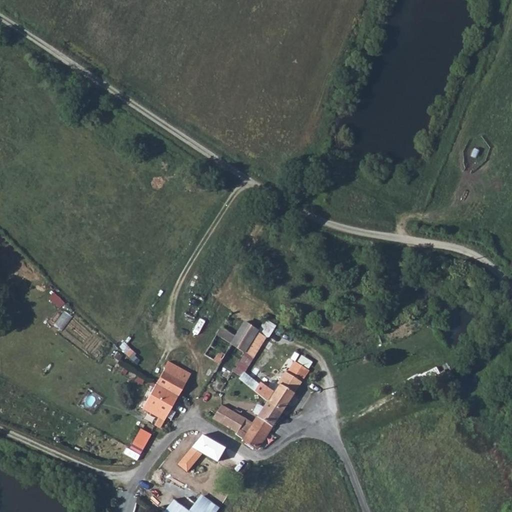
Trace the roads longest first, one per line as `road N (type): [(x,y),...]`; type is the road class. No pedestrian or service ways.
road 1 (track): [(0,16),(276,199)]
road 2 (unclassified): [(276,199),(359,232),(470,251),(511,293)]
road 3 (track): [(194,425),(202,325),(276,199)]
